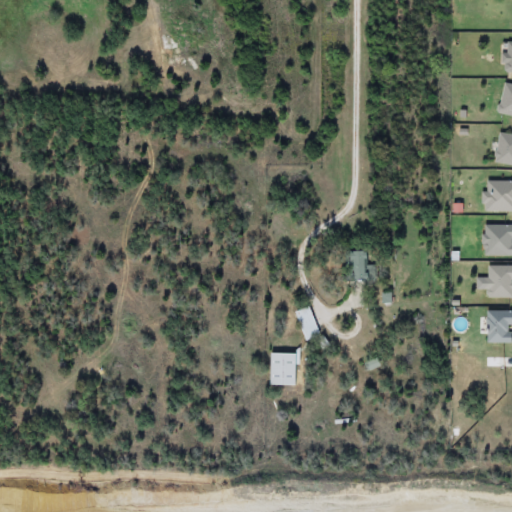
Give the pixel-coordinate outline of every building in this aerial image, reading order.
[(511,135),(511,165),(491,162),(496,133),(511,135)] [(365,250),(365,279),(342,279),(342,250),(365,250)] [(486,265),(511,265),(511,279),(510,279),(510,297),(486,297),(486,265)] [(318,336),(304,341),(294,311),(308,306),(318,336)] [(507,344),(484,344),(484,311),(511,311),(511,325),(507,325),(507,344)] [(267,353),(293,353),(293,385),(267,385),(267,353)]
